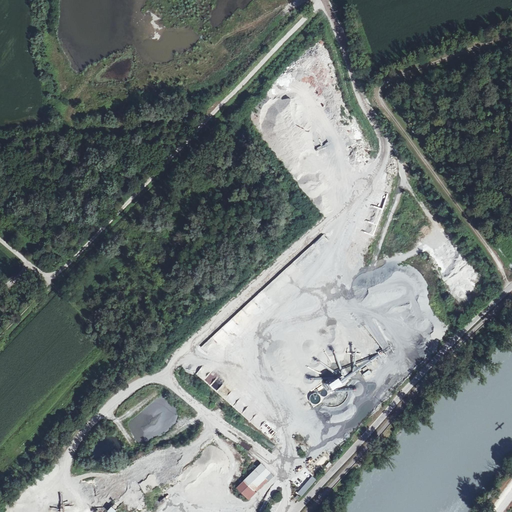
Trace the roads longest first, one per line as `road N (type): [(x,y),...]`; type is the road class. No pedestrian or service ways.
road 1 (track): [(324,0),(379,132),(381,160),(212,417)]
road 2 (track): [(511,32),(388,81),(379,93),(491,252),(508,289)]
road 3 (track): [(0,140),(211,112),(313,0)]
road 4 (unclassified): [(295,511),(419,374),(511,286)]
road 5 (track): [(51,283),(211,112)]
